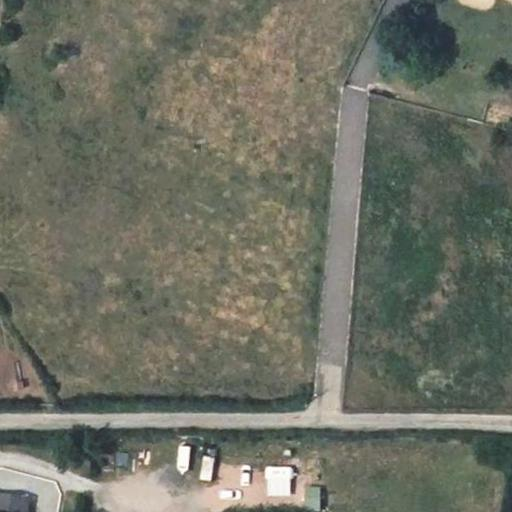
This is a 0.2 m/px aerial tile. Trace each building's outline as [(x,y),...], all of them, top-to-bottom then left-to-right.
[(129,454),(116,453),(114,465),(128,467),(129,454)] [(202,457),(200,480),(211,481),(213,458),(202,457)] [(252,461),(252,483),(291,483),(291,461),(252,461)] [(317,511),(321,490),(306,488),(303,511),(306,511),(317,511)] [(0,511),(27,511),(30,499),(0,495),(0,511)]
